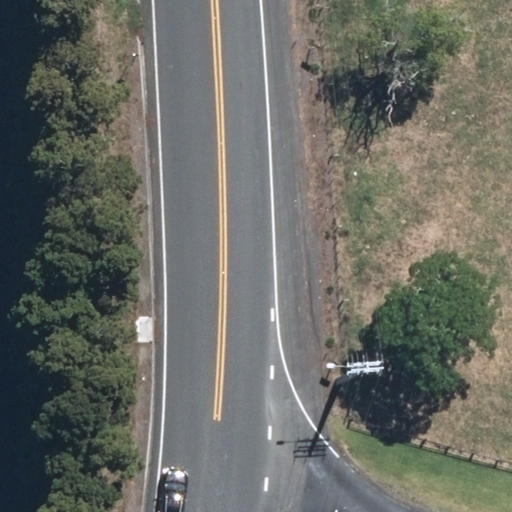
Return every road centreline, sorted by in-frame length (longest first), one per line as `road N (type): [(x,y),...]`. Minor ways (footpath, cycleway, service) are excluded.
road 1 (secondary): [(216,466),(213,0)]
road 2 (unclassified): [(216,466),(351,511)]
